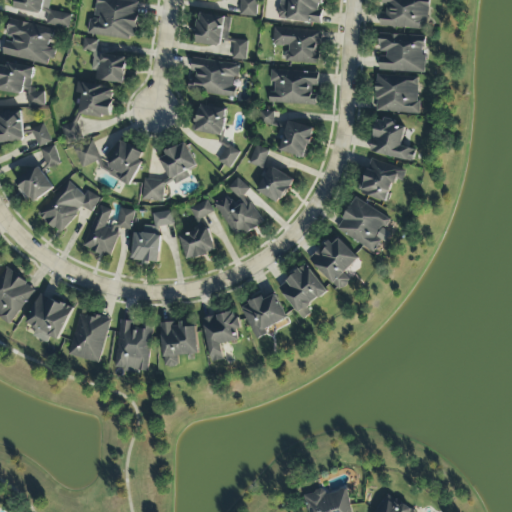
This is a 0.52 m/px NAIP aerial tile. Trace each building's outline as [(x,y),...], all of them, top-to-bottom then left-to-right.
[(17,0),(15,9),(48,16),(50,0),(17,0)] [(88,35),(135,40),(139,2),(121,0),(96,0),(94,20),(89,20),(88,35)] [(241,0),(239,16),(256,18),(258,0),(241,0)] [(321,24),(322,0),(280,0),(279,22),(321,24)] [(428,30),(429,0),(384,0),(384,13),(380,13),(380,28),(428,30)] [(71,16),(49,11),(46,25),(68,29),(71,16)] [(195,42),(228,46),(231,17),(199,14),(195,42)] [(3,55),(50,66),(54,50),(49,49),(54,31),(10,20),(5,39),(6,40),(3,55)] [(319,65),(320,30),(274,29),(273,47),(286,47),(286,64),(319,65)] [(379,71),(424,74),(426,37),(380,35),(379,71)] [(123,85),(127,57),(96,53),(97,41),(84,40),(82,52),(94,53),(91,71),(97,72),(96,81),(123,85)] [(246,61),(247,41),(234,41),(233,60),(246,61)] [(239,65),(193,58),(191,73),(196,73),(194,85),(189,84),(188,92),(234,99),(239,65)] [(27,107),(44,107),(45,93),(32,93),(33,66),(0,65),(0,93),(28,94),(27,107)] [(270,103),(314,106),(316,87),(318,88),(319,75),(273,71),(270,103)] [(420,78),(377,76),(375,112),(419,114),(420,78)] [(111,118),(114,87),(78,84),(77,94),(81,94),(79,116),(111,118)] [(228,109),(198,104),(193,132),(222,137),(228,109)] [(0,143),(24,142),(22,112),(0,112),(0,143)] [(260,113),(261,125),(274,124),(273,113),(260,113)] [(414,162),(416,149),(402,147),(405,129),(394,127),(395,121),(377,118),(371,154),(414,162)] [(60,128),(67,145),(83,139),(76,122),(60,128)] [(279,152),(306,160),(314,129),(287,122),(279,152)] [(51,142),(43,125),(31,131),(39,148),(51,142)] [(146,155),(121,141),(107,166),(112,169),(109,175),(129,186),(146,155)] [(100,161),(94,142),(74,149),(81,168),(100,161)] [(160,156),(172,186),(190,178),(188,172),(196,168),(187,145),(160,156)] [(45,169),(59,166),(55,146),(41,149),(45,169)] [(231,169),(239,153),(227,146),(218,163),(231,169)] [(250,166),(263,169),(268,151),(255,147),(250,166)] [(387,202),(394,179),(403,181),(406,170),(368,159),(358,194),(387,202)] [(295,175),(270,165),(258,194),(283,204),(295,175)] [(15,182),(31,205),(54,189),(38,166),(15,182)] [(228,189),(239,199),(249,189),(238,179),(228,189)] [(163,202),(164,181),(143,180),(141,201),(163,202)] [(89,213),(100,201),(89,190),(84,195),(69,182),(38,215),(59,234),(84,208),(89,213)] [(213,205),(239,241),(264,223),(243,195),(232,203),(227,196),(213,205)] [(374,253),(381,241),(385,243),(390,234),(384,231),(391,219),(355,198),(336,231),(374,253)] [(179,237),(187,262),(216,252),(204,217),(213,214),(209,202),(191,207),(199,230),(179,237)] [(121,228),(129,231),(136,214),(121,208),(113,231),(105,228),(111,211),(98,206),(83,249),(110,258),(121,228)] [(159,264),(161,235),(158,234),(159,226),(172,227),(173,214),(154,212),(152,228),(144,227),(143,235),(134,234),(131,262),(159,264)] [(359,259),(337,236),(311,261),(340,292),(351,281),(344,274),(359,259)] [(278,288),(303,320),(312,313),(308,307),(328,292),(307,265),(278,288)] [(35,288),(4,269),(0,275),(0,314),(0,319),(11,327),(35,288)] [(47,343),(49,338),(60,342),(72,307),(38,295),(27,326),(36,329),(33,338),(47,343)] [(287,320),(276,295),(264,301),(262,297),(241,307),(256,340),(267,335),(265,330),(287,320)] [(203,319),(211,363),(224,361),(221,345),(239,342),(237,330),(240,330),(237,313),(203,319)] [(99,364),(110,322),(80,314),(68,356),(99,364)] [(153,327),(134,325),(134,323),(121,321),(115,370),(147,374),(153,327)] [(198,355),(196,323),(174,324),(174,323),(161,324),(164,368),(178,367),(178,357),(198,355)] [(351,511),(347,490),(325,495),(324,490),(304,495),(307,511),(351,511)] [(411,511),(386,496),(375,511),(411,511)]
